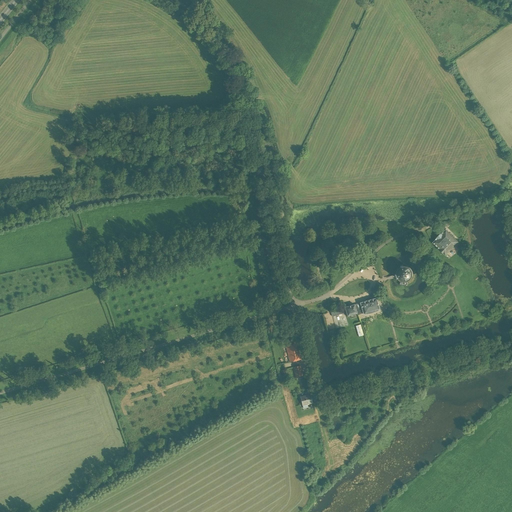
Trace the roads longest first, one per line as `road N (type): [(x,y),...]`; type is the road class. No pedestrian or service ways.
road 1 (unclassified): [(0,392),(293,305),(238,77),(204,22),(175,0)]
road 2 (track): [(511,340),(315,397),(330,464),(289,511)]
road 3 (track): [(398,511),(511,420)]
